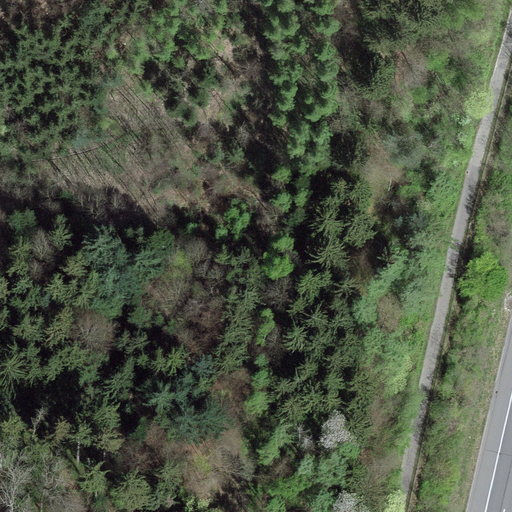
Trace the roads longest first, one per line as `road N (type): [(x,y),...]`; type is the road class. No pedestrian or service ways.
road 1 (track): [(256,0),(268,137),(229,428),(230,511)]
road 2 (track): [(399,511),(511,30)]
road 3 (track): [(0,156),(77,147),(140,116),(196,119),(268,137)]
